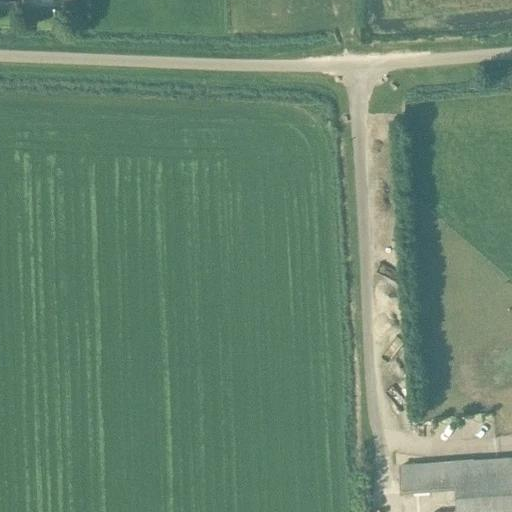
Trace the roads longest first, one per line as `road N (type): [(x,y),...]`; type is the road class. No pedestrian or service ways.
road 1 (unclassified): [(391,511),(372,392),(357,69)]
road 2 (unclassified): [(0,57),(357,69)]
road 3 (unclassified): [(357,69),(511,56)]
